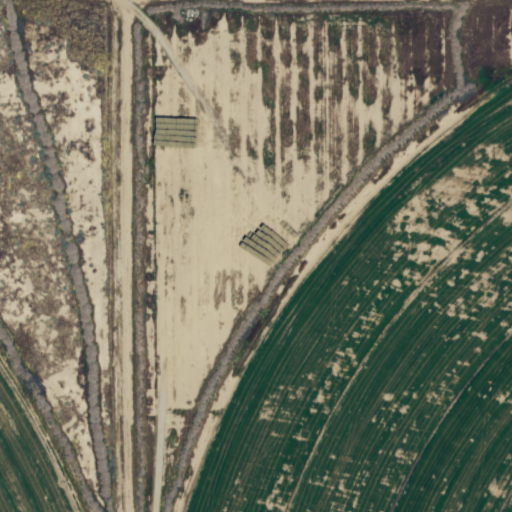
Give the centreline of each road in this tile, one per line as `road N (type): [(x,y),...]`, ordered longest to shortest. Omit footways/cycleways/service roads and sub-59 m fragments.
road 1 (track): [(74,511),(71,0)]
road 2 (residential): [(193,0),(71,1)]
